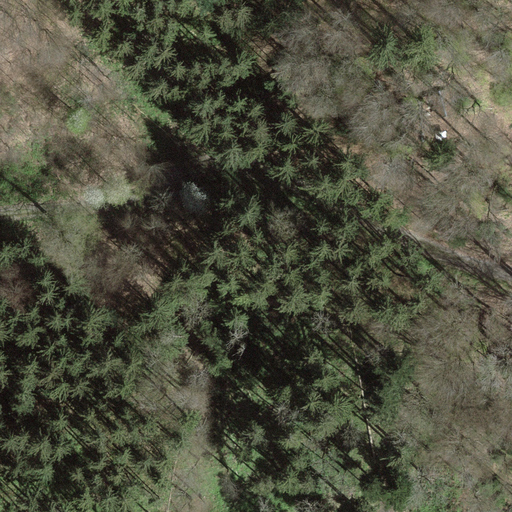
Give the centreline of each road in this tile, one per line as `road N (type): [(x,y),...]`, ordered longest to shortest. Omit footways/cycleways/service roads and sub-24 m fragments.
road 1 (track): [(511,265),(412,241),(263,145),(42,205),(0,207)]
road 2 (track): [(0,481),(181,511)]
